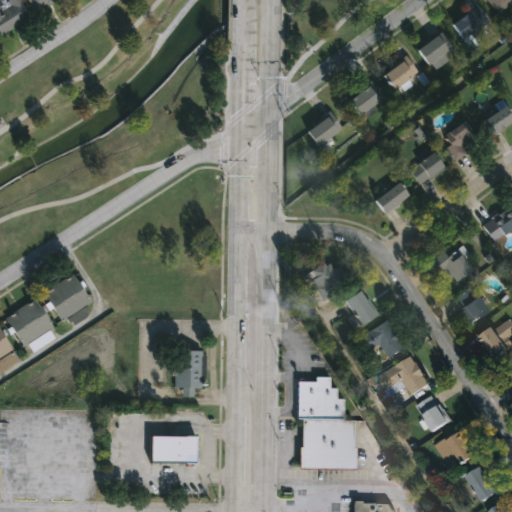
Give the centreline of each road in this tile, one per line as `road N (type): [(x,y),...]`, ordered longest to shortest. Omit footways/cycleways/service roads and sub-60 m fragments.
road 1 (residential): [(0,286),(193,158),(240,139),(416,0)]
road 2 (secondary): [(267,511),(272,40)]
road 3 (secondary): [(242,42),(234,511)]
road 4 (residential): [(239,232),(350,236),(386,253),(511,449)]
road 5 (residential): [(386,253),(511,168)]
road 6 (residential): [(0,76),(108,0)]
